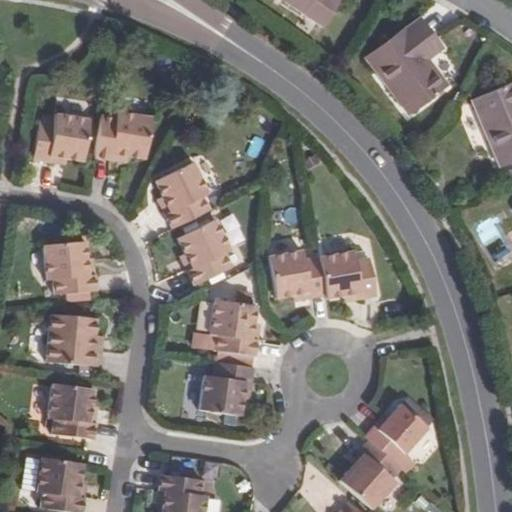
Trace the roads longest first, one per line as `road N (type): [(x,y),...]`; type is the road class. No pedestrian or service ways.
road 1 (tertiary): [(231,46),(303,97),(366,163),(413,236),(475,384),(491,511)]
road 2 (residential): [(0,198),(83,210),(129,254),(140,308),(126,436)]
road 3 (residential): [(319,378),(274,457),(126,436)]
road 4 (tertiary): [(114,0),(231,46)]
